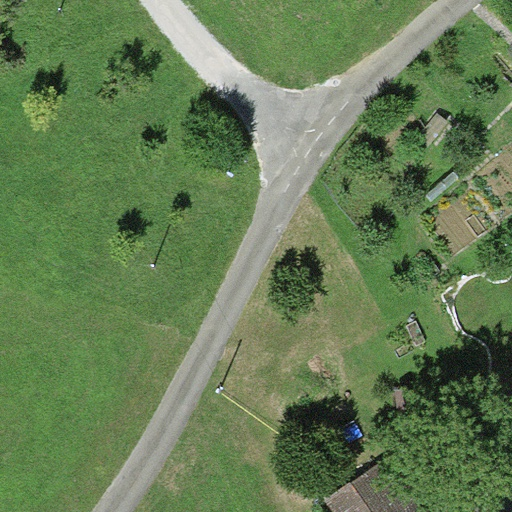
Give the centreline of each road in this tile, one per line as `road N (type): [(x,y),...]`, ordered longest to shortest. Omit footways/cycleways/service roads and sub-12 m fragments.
road 1 (residential): [(452,0),(330,110),(300,149),(184,372)]
road 2 (track): [(300,149),(144,0)]
road 3 (residential): [(102,511),(184,372)]
